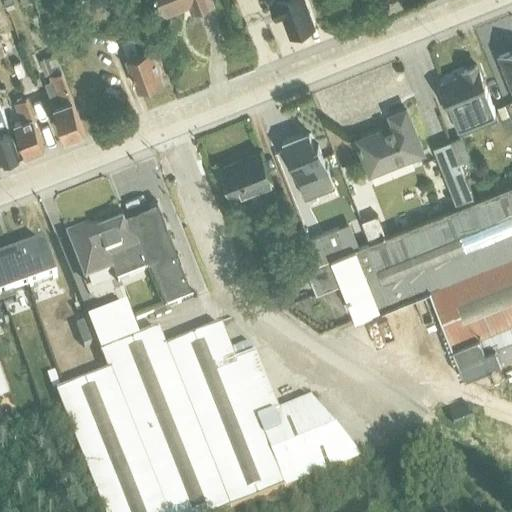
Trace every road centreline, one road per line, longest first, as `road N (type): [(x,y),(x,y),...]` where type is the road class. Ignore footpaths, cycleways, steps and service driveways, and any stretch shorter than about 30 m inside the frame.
road 1 (unclassified): [(171,125),(214,248),(260,316),(420,418),(487,490)]
road 2 (tertiary): [(493,0),(171,125)]
road 3 (tertiary): [(171,125),(0,193)]
